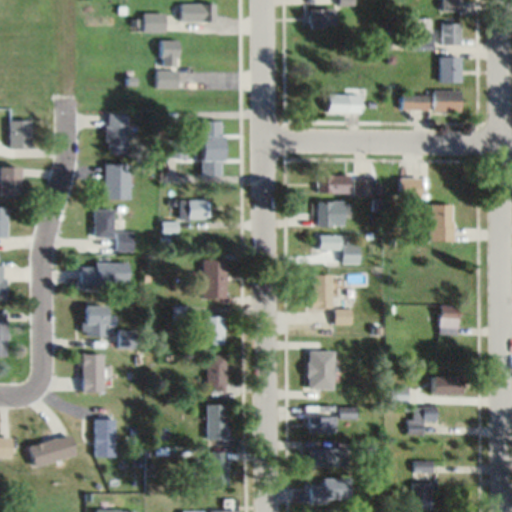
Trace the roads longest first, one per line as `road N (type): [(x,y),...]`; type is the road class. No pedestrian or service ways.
road 1 (residential): [(262,0),(265,511)]
road 2 (residential): [(500,0),(501,511)]
road 3 (residential): [(66,119),(63,184),(47,242),(39,380),(26,397)]
road 4 (residential): [(511,150),(263,148)]
